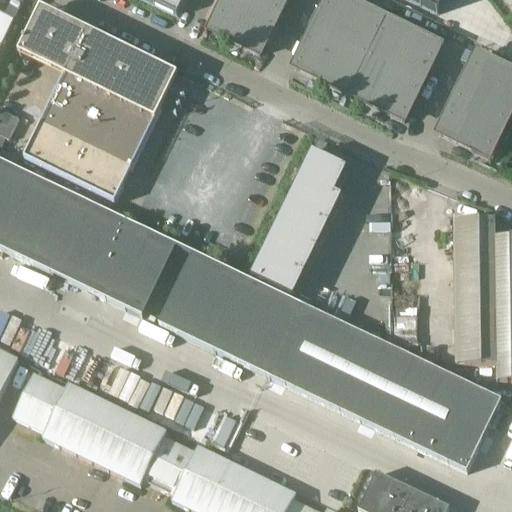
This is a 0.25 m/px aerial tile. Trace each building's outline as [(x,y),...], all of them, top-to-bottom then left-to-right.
[(138,0),(177,19),(186,0),(138,0)] [(260,59),(288,0),(222,0),(205,36),(207,37),(209,34),(260,59)] [(404,125),(441,50),(338,0),(329,0),(294,72),(404,125)] [(405,0),(439,16),(447,0),(405,0)] [(490,22),(494,14),(482,8),(483,6),(474,2),(464,24),(483,33),(489,22),(490,22)] [(116,207),(175,86),(34,17),(16,55),(65,79),(24,163),(116,207)] [(0,57),(15,26),(0,18),(0,57)] [(511,75),(477,58),(439,138),(490,163),(489,166),(490,167),(511,122),(511,75)] [(311,154),(251,277),(294,298),(342,201),(335,197),(347,172),(311,154)] [(0,164),(0,253),(142,321),(177,249),(127,226),(0,164)] [(511,239),(495,240),(494,222),(454,223),(457,368),(496,368),(496,385),(511,384),(511,239)] [(194,257),(159,329),(467,477),(501,405),(302,309),(194,257)] [(0,402),(19,364),(0,355),(0,402)] [(66,394),(34,378),(13,422),(45,438),(42,443),(141,491),(143,486),(174,501),(172,506),(184,511),(307,511),(294,505),(296,500),(198,452),(196,457),(165,442),(167,437),(69,389),(66,394)] [(447,511),(376,478),(359,511),(447,511)]
